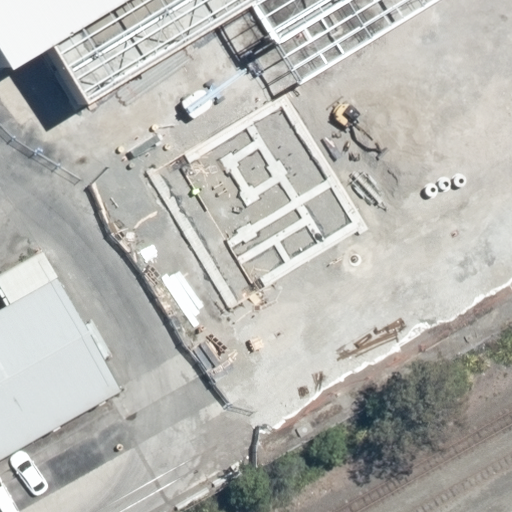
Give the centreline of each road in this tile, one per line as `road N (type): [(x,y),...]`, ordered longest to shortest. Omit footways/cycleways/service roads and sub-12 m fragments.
road 1 (unknown): [(0,125),(40,167),(137,316),(163,397),(168,430),(157,463),(94,511)]
road 2 (unknown): [(168,430),(511,238)]
